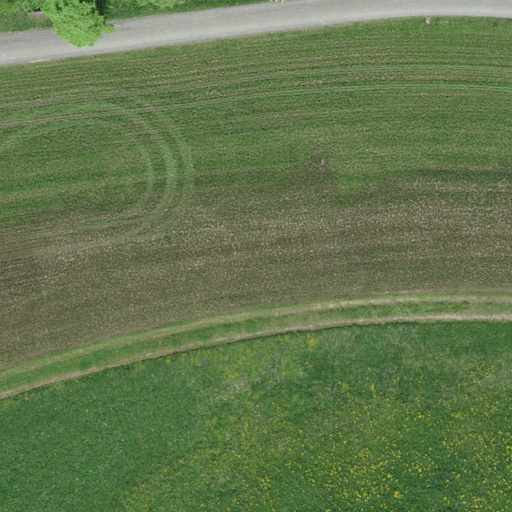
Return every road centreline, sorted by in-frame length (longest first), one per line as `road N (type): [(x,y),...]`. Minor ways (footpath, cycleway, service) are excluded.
road 1 (track): [(0,388),(238,326),(395,305),(511,308)]
road 2 (unclassified): [(511,9),(365,8),(0,58)]
